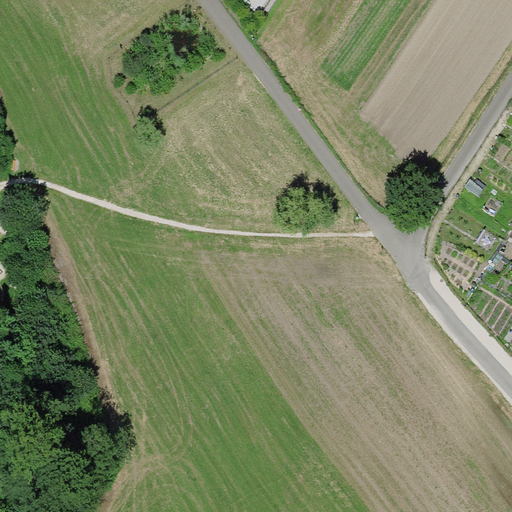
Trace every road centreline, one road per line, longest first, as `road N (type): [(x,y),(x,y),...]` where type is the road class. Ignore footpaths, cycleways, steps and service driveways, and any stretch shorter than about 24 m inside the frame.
road 1 (unclassified): [(210,0),(398,239)]
road 2 (residential): [(511,82),(423,216),(398,239)]
road 3 (unclassified): [(398,239),(511,374)]
